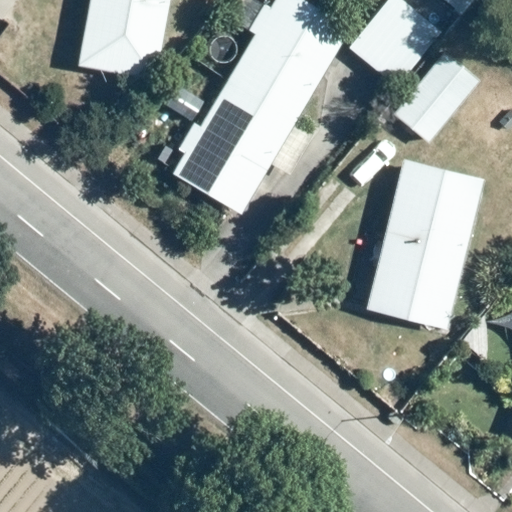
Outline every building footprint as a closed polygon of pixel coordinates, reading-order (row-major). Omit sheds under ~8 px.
[(156,80),(167,0),(85,0),(75,68),(156,80)] [(346,26),(302,0),(268,0),(168,172),(237,212),(267,161),(288,174),(306,143),(285,131),(346,26)] [(441,23),(413,0),(381,0),(345,44),(391,83),(441,23)] [(457,0),(439,0),(450,9),(457,0)] [(457,99),(424,73),(390,116),(423,142),(457,99)] [(481,176),(402,157),(364,308),(443,328),(481,176)]
